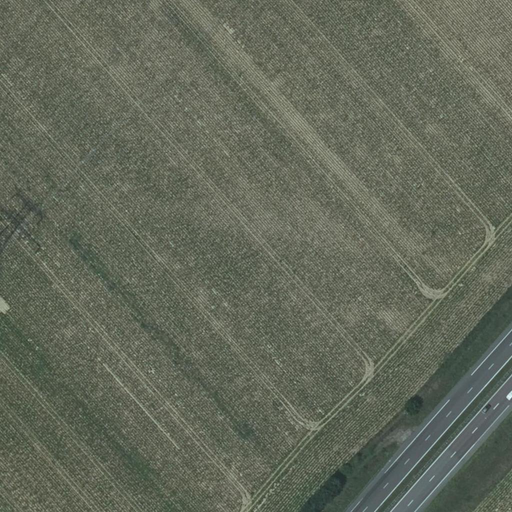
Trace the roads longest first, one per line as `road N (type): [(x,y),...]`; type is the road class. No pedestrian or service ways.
road 1 (motorway): [(511,338),(356,511)]
road 2 (motorway): [(402,511),(511,387)]
